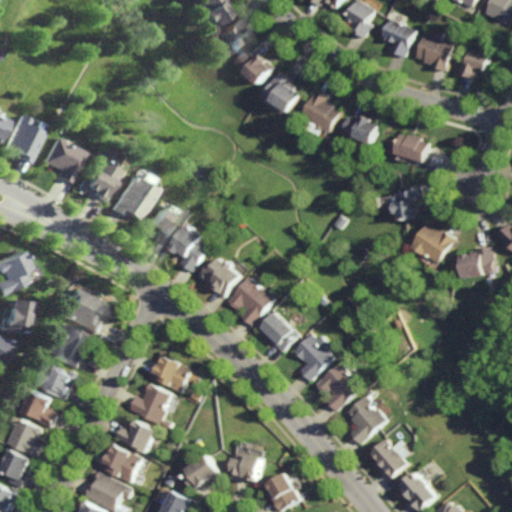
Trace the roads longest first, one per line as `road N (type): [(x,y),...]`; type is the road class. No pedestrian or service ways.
road 1 (residential): [(44,217),(135,272),(233,352),(375,511)]
road 2 (residential): [(509,125),(364,76),(268,0)]
road 3 (residential): [(162,292),(47,511)]
